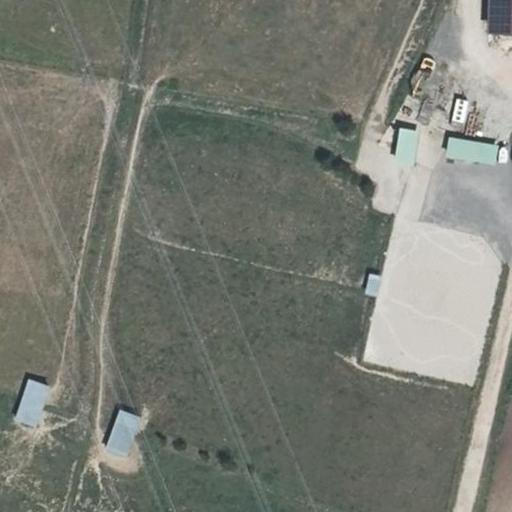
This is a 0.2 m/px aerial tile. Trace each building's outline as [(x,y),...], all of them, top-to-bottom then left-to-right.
[(511,0),(482,0),(480,32),(511,35),(511,0)] [(418,113),(423,93),(409,90),(404,110),(418,113)] [(393,161),(414,163),(416,128),(396,126),(393,161)] [(493,164),(497,144),(447,135),(443,155),(493,164)] [(12,418),(34,425),(48,383),(26,376),(12,418)] [(127,458),(136,413),(114,408),(105,453),(127,458)]
